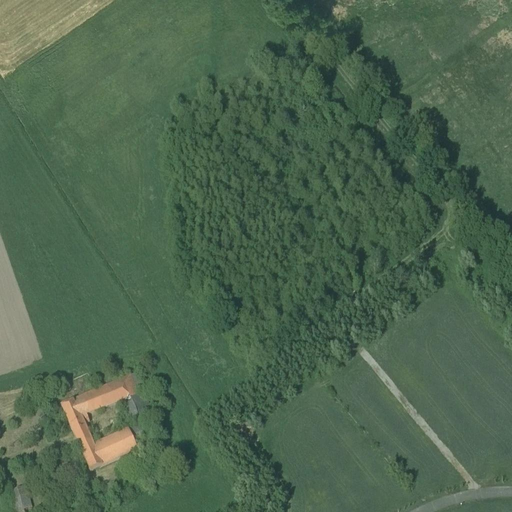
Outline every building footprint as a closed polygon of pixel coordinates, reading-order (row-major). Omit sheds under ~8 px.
[(129,379),(79,400),(86,417),(122,403),(129,422),(151,413),(145,401),(139,403),(136,394),(146,390),(140,375),(129,379)] [(79,400),(61,408),(73,435),(73,436),(85,430),(84,427),(89,424),(86,417),(79,400)] [(129,432),(101,445),(111,465),(138,452),(136,448),(151,442),(144,425),(129,432)] [(85,430),(73,436),(76,443),(89,437),(85,430)] [(94,448),(89,437),(76,443),(90,474),(111,465),(101,445),(94,448)] [(119,483),(105,489),(106,490),(109,499),(123,493),(119,483)] [(17,490),(9,493),(12,503),(28,498),(25,488),(17,491),(17,490)] [(106,490),(84,500),(87,508),(109,499),(106,490)] [(32,511),(28,498),(12,503),(15,511),(32,511)]
